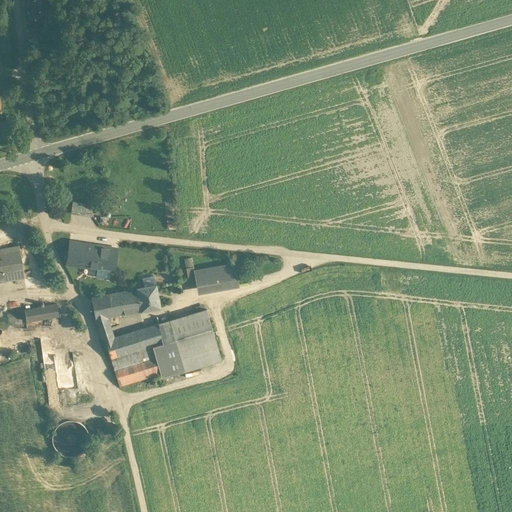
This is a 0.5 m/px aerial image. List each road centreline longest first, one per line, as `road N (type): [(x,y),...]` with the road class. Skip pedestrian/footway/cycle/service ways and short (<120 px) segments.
road 1 (residential): [(511,277),(44,224),(33,154)]
road 2 (tertiary): [(511,19),(33,154)]
road 3 (track): [(140,511),(104,357),(44,224)]
road 4 (track): [(214,299),(232,369),(118,402)]
road 5 (track): [(33,154),(19,0)]
